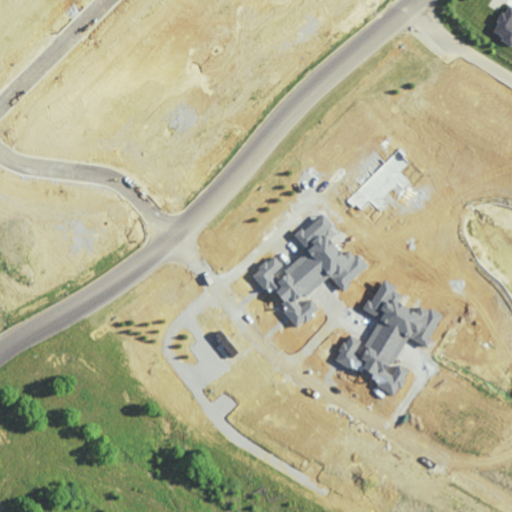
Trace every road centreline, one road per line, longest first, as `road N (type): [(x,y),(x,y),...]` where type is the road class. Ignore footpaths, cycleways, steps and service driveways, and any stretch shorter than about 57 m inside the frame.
road 1 (residential): [(0,348),(106,292),(172,237),(240,174),(303,94),(417,0)]
road 2 (residential): [(215,289),(285,365),(511,502)]
road 3 (residential): [(172,237),(106,176),(0,162)]
road 4 (residential): [(0,109),(107,0)]
road 5 (residential): [(408,9),(455,54),(511,88)]
